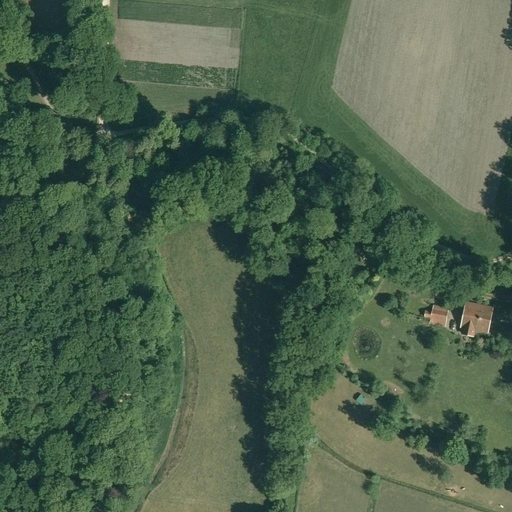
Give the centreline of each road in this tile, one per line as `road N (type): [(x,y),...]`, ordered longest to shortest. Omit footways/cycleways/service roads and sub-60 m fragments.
road 1 (track): [(102,497),(139,328),(117,236)]
road 2 (track): [(111,225),(91,172),(105,0)]
